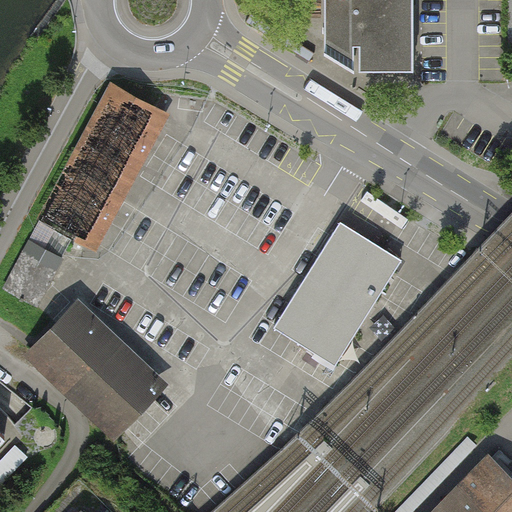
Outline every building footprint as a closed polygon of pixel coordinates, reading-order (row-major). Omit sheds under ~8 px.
[(417,0),(328,0),(330,53),(341,59),(354,67),(354,48),(360,48),(360,70),(419,69),(417,0)] [(315,55),(252,17),(247,24),(266,35),(298,55),(310,63),(315,55)] [(310,63),(298,55),(296,58),(308,66),(310,63)] [(362,225),(345,215),(334,232),(308,274),(282,316),(315,337),(309,347),(337,365),(395,270),(401,261),(406,252),(362,225)] [(73,236),(39,219),(2,290),(36,308),(37,305),(73,236)] [(170,388),(79,301),(54,326),(23,359),(115,446),(170,388)] [(511,511),(511,481),(483,453),(473,463),(461,476),(425,511),(511,511)]
